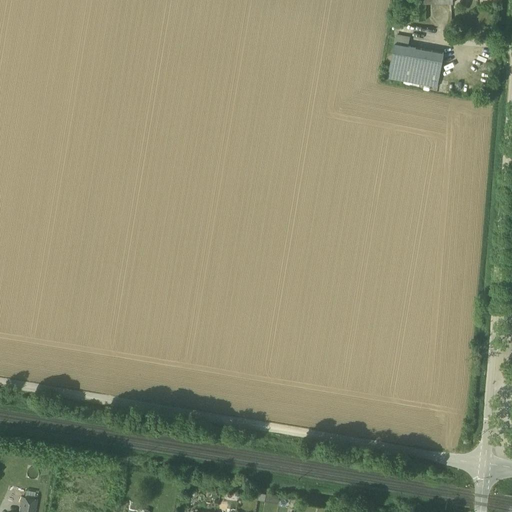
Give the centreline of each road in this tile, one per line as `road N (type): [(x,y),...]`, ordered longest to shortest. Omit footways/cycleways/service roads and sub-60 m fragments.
road 1 (unclassified): [(484,461),(0,380)]
road 2 (unclassified): [(484,461),(511,105)]
